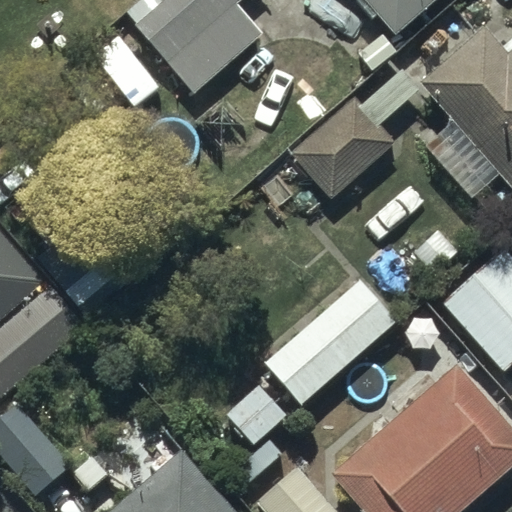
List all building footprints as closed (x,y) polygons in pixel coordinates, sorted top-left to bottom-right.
[(138,0),(120,16),(190,97),(261,37),(235,8),(244,0),(138,0)] [(358,0),(392,39),(437,0),(358,0)] [(482,34),(417,89),(511,198),(511,52),(504,59),(482,34)] [(289,156),(329,202),(393,148),(352,102),(289,156)] [(0,403),(83,333),(0,236),(0,403)] [(511,264),(500,250),(437,305),(500,377),(511,366),(511,264)] [(260,365),(296,409),(394,328),(358,284),(260,365)] [(326,477),(355,511),(460,511),(511,468),(511,439),(452,369),(326,477)] [(67,467),(14,404),(0,415),(0,457),(32,496),(67,467)] [(105,473),(90,455),(71,471),(86,489),(105,473)] [(226,511),(178,455),(109,511),(226,511)] [(327,511),(291,472),(253,507),(256,511),(327,511)]
